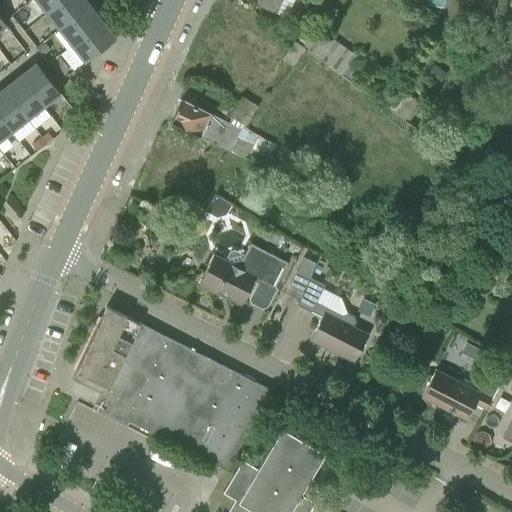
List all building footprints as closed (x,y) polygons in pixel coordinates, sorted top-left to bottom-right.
[(36,0),(47,13),(63,0),(36,0)] [(86,0),(63,0),(47,13),(60,29),(90,5),(86,0)] [(259,0),(258,4),(287,18),(295,0),(259,0)] [(90,5),(60,29),(72,45),(103,21),(90,5)] [(116,38),(116,37),(115,37),(103,21),(72,45),(85,61),(84,61),(85,62),(116,38)] [(318,27),(303,46),(302,46),(306,49),(342,75),(356,55),(318,27)] [(302,46),(303,46),(296,41),(283,58),(293,66),(306,49),(302,46)] [(43,55),(51,49),(46,42),(38,48),(43,55)] [(69,70),(70,69),(60,56),(50,64),(61,79),(70,73),(69,70)] [(60,94),(61,94),(36,62),(35,63),(36,63),(20,76),(44,107),(60,94)] [(434,63),(425,76),(438,85),(447,71),(434,63)] [(4,88),(28,119),(44,107),(20,76),(4,88)] [(384,104),(410,122),(423,104),(398,87),(384,104)] [(4,88),(0,91),(0,116),(12,132),(17,139),(34,126),(28,119),(4,88)] [(231,114),(248,124),(259,106),(243,96),(231,114)] [(211,110),(182,97),(172,119),(200,133),(199,134),(214,142),(230,150),(231,151),(231,150),(248,159),(255,144),(238,136),(241,128),(210,113),(211,110)] [(0,140),(12,132),(0,116),(0,140)] [(46,143),(41,136),(32,144),(36,150),(46,143)] [(488,143),(469,153),(477,169),(496,159),(488,143)] [(225,215),(231,204),(214,194),(204,211),(215,217),(225,215)] [(214,255),(199,283),(219,293),(220,291),(242,303),(256,278),(275,288),(288,262),(251,243),(243,259),(230,263),(214,255)] [(323,268),(322,267),(318,265),(314,271),(319,274),(323,268)] [(329,268),(324,278),(336,284),(341,273),(329,268)] [(321,317),(310,339),(355,361),(368,334),(354,327),(357,322),(355,316),(347,312),(342,297),(324,288),(325,285),(311,278),(297,304),(321,317)] [(391,296),(395,287),(378,278),(374,287),(391,296)] [(140,323),(107,306),(102,317),(104,318),(90,345),(122,360),(140,323)] [(417,322),(420,315),(409,310),(404,322),(410,324),(417,322)] [(269,389),(143,325),(140,323),(122,360),(109,388),(100,406),(227,471),(269,389)] [(467,342),(461,353),(479,362),(484,351),(467,342)] [(122,360),(90,345),(77,372),(80,373),(109,388),(122,360)] [(511,359),(511,358),(500,352),(480,390),(481,391),(493,397),(511,359)] [(481,391),(480,390),(469,385),(471,381),(464,377),(462,381),(436,367),(432,376),(428,374),(423,376),(419,381),(418,385),(420,390),(423,393),(433,398),(431,401),(466,419),(481,391)] [(236,500),(228,511),(310,511),(316,503),(301,494),(325,453),(282,427),(258,469),(243,460),(224,493),(236,500)] [(487,447),(491,441),(489,435),(483,431),(476,433),(473,439),(475,446),(481,449),(487,447)]
